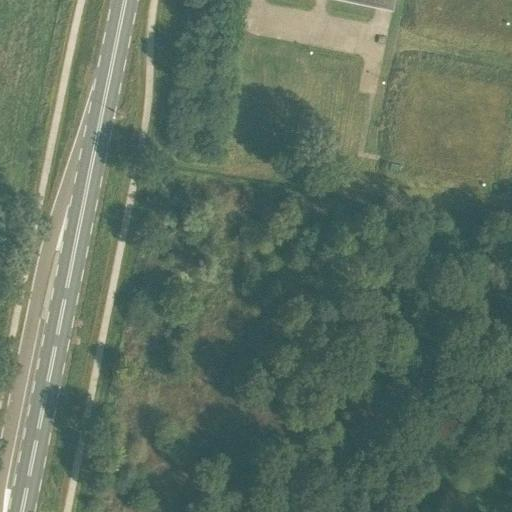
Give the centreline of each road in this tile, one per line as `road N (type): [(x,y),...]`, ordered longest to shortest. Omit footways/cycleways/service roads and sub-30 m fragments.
road 1 (primary): [(20,511),(124,0)]
road 2 (track): [(96,138),(51,226),(0,477)]
